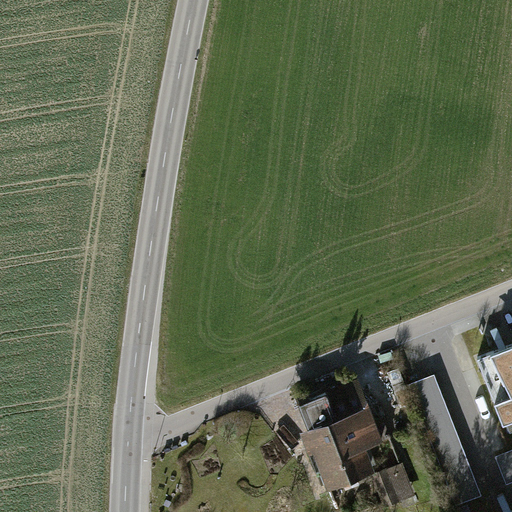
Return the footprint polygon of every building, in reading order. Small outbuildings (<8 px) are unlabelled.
[(511,343),(478,357),(504,422),(511,418),(511,343)] [(482,494),(435,372),(409,382),(456,504),(482,494)] [(359,380),(300,402),(317,447),(308,451),(316,471),(324,467),(330,482),(369,467),(361,446),(390,435),(385,421),(376,425),(359,380)] [(511,448),(496,455),(507,483),(511,480),(511,448)] [(398,496),(388,468),(374,473),(384,501),(398,496)]
